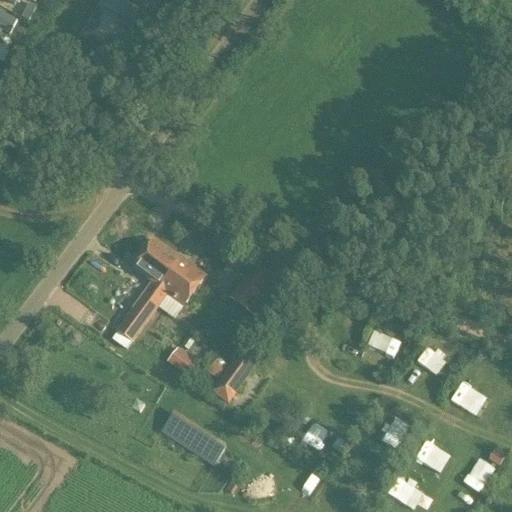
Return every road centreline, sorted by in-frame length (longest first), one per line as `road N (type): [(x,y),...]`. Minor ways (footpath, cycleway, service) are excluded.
road 1 (track): [(127,175),(269,250),(511,346)]
road 2 (unclassified): [(127,175),(259,0)]
road 3 (unclassified): [(0,346),(127,175)]
road 4 (unclassified): [(127,175),(0,110)]
